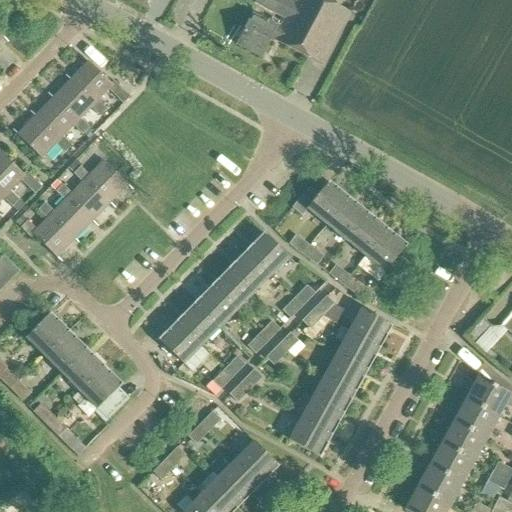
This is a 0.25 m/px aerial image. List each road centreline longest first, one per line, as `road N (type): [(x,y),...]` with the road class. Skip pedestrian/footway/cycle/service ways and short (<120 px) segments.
road 1 (residential): [(337,511),(493,230)]
road 2 (residential): [(110,322),(251,179),(296,117)]
road 3 (unclassified): [(296,117),(89,2)]
road 4 (unclassified): [(493,230),(296,117)]
road 5 (residential): [(89,457),(140,406),(152,373),(110,322)]
road 6 (residential): [(110,322),(60,283),(42,286),(0,325)]
road 7 (residential): [(0,101),(89,2)]
